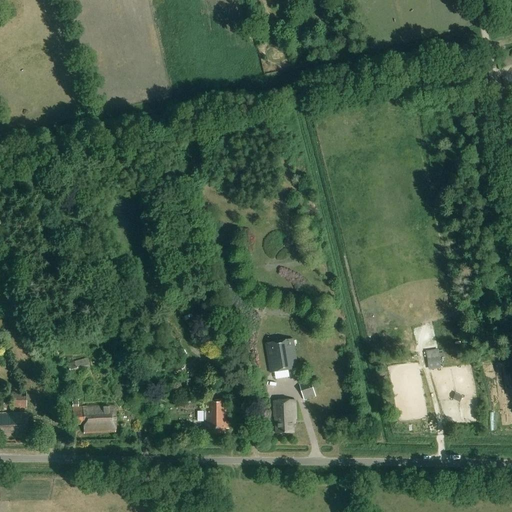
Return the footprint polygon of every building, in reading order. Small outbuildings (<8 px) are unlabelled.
[(299,369),(294,339),(266,343),(270,373),(299,369)] [(427,352),(428,362),(442,360),(441,351),(427,352)] [(86,359),(66,365),(69,375),(88,369),(86,359)] [(183,378),(182,396),(183,396),(183,400),(191,400),(191,396),(192,396),(193,379),(183,378)] [(299,384),(304,400),(316,397),(311,380),(299,384)] [(10,393),(10,410),(26,410),(26,392),(10,393)] [(219,402),(206,402),(205,430),(209,430),(210,434),(226,434),(226,431),(230,431),(230,422),(227,422),(227,416),(230,416),(230,400),(219,400),(219,402)] [(276,434),(294,434),(294,425),(295,425),(295,421),(296,421),(296,401),(274,402),(275,425),(276,425),(276,434)] [(116,434),(114,407),(114,404),(78,407),(77,402),(72,402),(73,427),(83,427),(83,436),(116,434)] [(0,436),(26,436),(26,415),(0,415),(0,436)]
